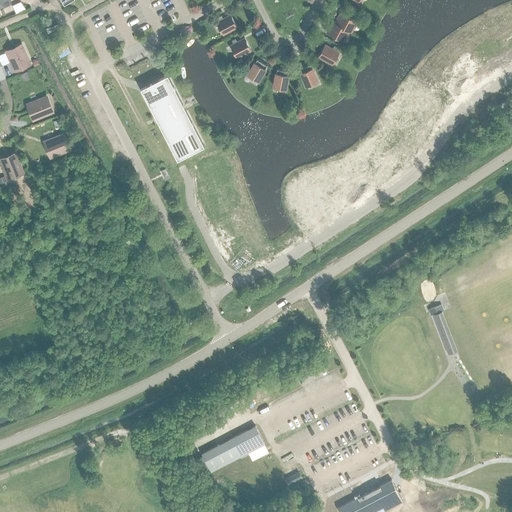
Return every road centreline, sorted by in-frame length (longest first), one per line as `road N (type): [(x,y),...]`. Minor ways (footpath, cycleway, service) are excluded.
road 1 (unclassified): [(227,339),(511,154)]
road 2 (residential): [(227,339),(89,72)]
road 3 (unclassified): [(0,446),(128,393),(227,339)]
road 4 (residential): [(89,72),(229,0)]
